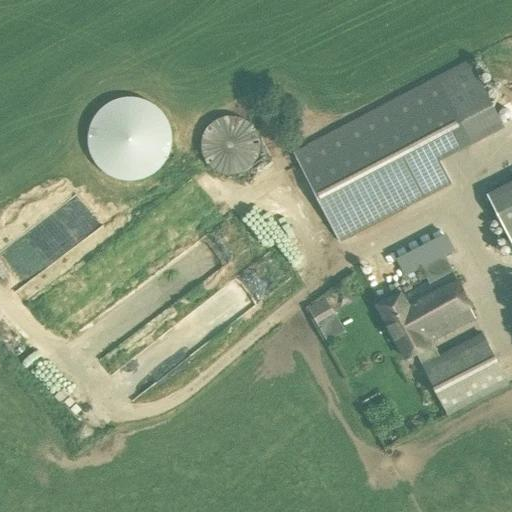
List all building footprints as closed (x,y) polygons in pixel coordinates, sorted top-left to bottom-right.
[(340,241),(452,183),(440,161),(504,128),(469,60),(405,94),(294,153),(340,241)] [(228,174),(233,174),(238,173),(243,171),(247,168),(251,165),(254,161),(256,157),(258,152),(259,147),(259,142),(258,137),(256,133),(254,128),(250,125),(247,121),(242,119),(238,117),(233,116),(228,116),(223,116),(218,118),(214,120),(210,123),(206,127),(204,131),(202,136),(200,140),(200,145),(201,150),(202,155),(204,160),(207,164),(210,167),(214,170),(219,172),(223,174),(228,174)] [(511,233),(511,169),(488,181),(511,233)] [(474,319),(442,255),(453,250),(436,217),(388,241),(405,275),(420,268),(428,283),(403,296),(401,292),(375,305),(403,360),(415,354),(446,414),(506,384),(481,336),(438,357),(430,341),(474,319)] [(187,298),(205,288),(192,263),(174,273),(187,298)] [(93,269),(51,305),(66,323),(108,287),(93,269)] [(318,326),(335,316),(325,297),(307,307),(318,326)]
